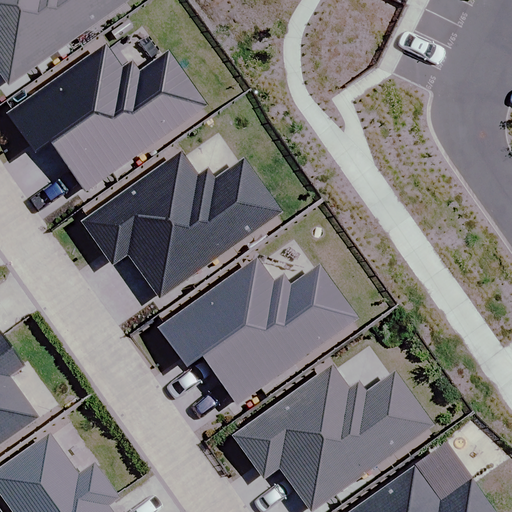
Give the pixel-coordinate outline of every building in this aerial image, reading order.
[(0,0),(0,77),(6,85),(125,0),(0,0)] [(45,141),(82,192),(205,105),(168,54),(139,74),(131,64),(121,71),(104,48),(7,117),(31,151),(45,141)] [(125,255),(157,300),(279,213),(242,162),(214,182),(206,171),(195,179),(178,155),(81,224),(111,265),(125,255)] [(198,357),(234,407),(356,320),(320,269),(291,289),(283,278),(272,286),(255,262),(158,332),(184,367),(198,357)] [(0,444),(37,418),(8,377),(21,368),(0,339),(0,444)] [(277,468),(308,511),(309,511),(431,426),(394,375),(366,395),(358,384),(347,392),(330,368),(233,437),(262,478),(277,468)] [(76,478),(47,437),(0,470),(0,494),(12,511),(108,511),(105,507),(116,499),(92,466),(76,478)] [(489,511),(469,484),(438,506),(412,470),(352,511),(489,511)]
